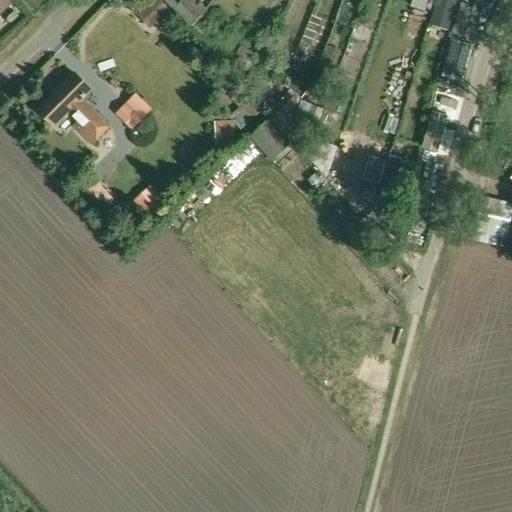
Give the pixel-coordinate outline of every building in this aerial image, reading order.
[(150,0),(136,17),(152,31),(170,10),(158,0),(150,0)] [(163,0),(191,26),(206,10),(207,9),(198,0),(163,0)] [(427,0),(412,0),(411,5),(424,10),(427,0)] [(436,0),(429,23),(450,30),(458,0),(436,0)] [(398,31),(420,36),(426,12),(403,7),(398,31)] [(473,45),(451,39),(441,76),(463,82),(473,45)] [(251,63),(256,54),(241,45),(235,54),(251,63)] [(91,89),(75,73),(39,109),(55,125),(69,112),(79,122),(74,126),(91,143),(108,126),(81,99),(91,89)] [(447,155),(462,98),(434,90),(419,147),(447,155)] [(288,91),(277,103),(288,113),(300,101),(288,91)] [(115,113),(133,129),(152,107),(134,92),(115,113)] [(236,109),(240,123),(257,119),(253,105),(236,109)] [(234,128),(233,119),(215,120),(215,128),(234,128)] [(290,142),(269,119),(251,136),(272,159),(290,142)] [(417,163),(391,155),(380,190),(391,194),(394,186),(408,191),(417,163)] [(102,225),(117,211),(84,175),(69,189),(102,225)] [(149,185),(133,199),(147,213),(162,199),(149,185)] [(506,244),(511,200),(473,195),(467,239),(506,244)]
